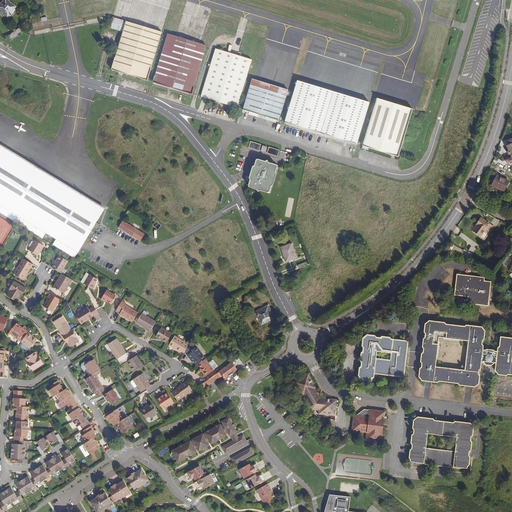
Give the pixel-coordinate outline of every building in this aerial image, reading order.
[(7,0),(3,0),(1,4),(0,5),(0,8),(2,11),(0,12),(8,19),(12,14),(10,13),(14,8),(16,6),(7,0)] [(162,31),(113,16),(110,26),(123,31),(111,69),(148,80),(162,31)] [(21,28),(12,34),(15,38),(24,33),(21,28)] [(189,93),(205,44),(202,43),(200,42),(177,35),(165,32),(150,81),(189,93)] [(235,53),(214,47),(198,96),(236,107),(251,58),(235,53)] [(288,89),(252,78),(242,110),(278,120),(288,89)] [(298,79),(284,123),(357,145),(370,101),(298,79)] [(415,109),(378,98),(363,147),(401,158),(415,109)] [(257,135),(247,131),(245,138),(255,141),(257,135)] [(275,140),(265,137),(264,143),(274,146),(275,140)] [(0,212),(24,226),(27,222),(37,228),(34,233),(45,240),(48,234),(58,240),(55,246),(75,257),(105,208),(0,144),(0,212)] [(269,163),(273,162),(275,156),(253,149),(251,156),(252,156),(247,174),(248,175),(264,181),(269,163)] [(273,164),(273,162),(269,163),(264,181),(248,175),(247,174),(252,156),(251,156),(249,155),(244,170),(246,170),(244,178),(266,184),(267,177),(270,176),(273,164)] [(492,185),(504,192),(509,181),(497,175),(492,185)] [(481,217),(476,224),(477,225),(473,231),(485,240),(488,235),(484,232),(490,224),(481,217)] [(145,235),(124,222),(119,229),(140,243),(145,235)] [(494,227),(490,224),(484,232),(488,235),(494,227)] [(289,235),(277,239),(282,254),(293,250),(289,235)] [(34,240),(28,250),(38,256),(44,246),(34,240)] [(59,256),(52,268),(57,271),(61,273),(68,261),(59,256)] [(24,280),(33,264),(23,259),(14,274),(24,280)] [(86,273),(81,282),(84,284),(90,275),(86,273)] [(72,280),(66,276),(62,274),(57,281),(58,281),(55,288),(64,294),(72,280)] [(468,297),(467,304),(475,305),(481,305),(488,306),(491,282),(484,281),(485,277),(457,274),(454,295),(468,297)] [(98,279),(90,275),(84,284),(92,289),(98,279)] [(23,294),(26,289),(14,281),(9,289),(10,290),(7,296),(17,302),(20,296),(21,293),(23,294)] [(107,290),(102,298),(111,304),(116,296),(107,290)] [(60,300),(55,297),(50,293),(48,297),(49,298),(43,306),(52,312),(60,300)] [(258,300),(249,305),(252,310),(254,309),(255,312),(258,317),(269,311),(266,304),(263,300),(259,302),(258,300)] [(126,304),(122,301),(116,310),(120,313),(119,314),(132,322),(138,313),(125,305),(126,304)] [(81,324),(87,320),(98,313),(94,307),(89,310),(87,307),(75,315),(81,324)] [(147,330),(150,332),(156,322),(141,313),(136,322),(147,329),(147,330)] [(59,333),(61,337),(72,330),(63,316),(54,322),(60,333),(59,333)] [(511,343),(500,342),(499,346),(498,347),(497,351),(495,351),(494,350),(487,349),(486,350),(483,350),(484,346),(482,344),(483,340),(484,339),(485,331),(482,327),(475,326),(466,325),(465,326),(446,324),(445,322),(429,321),(425,324),(424,332),(424,339),(423,339),(422,347),(423,348),(423,352),(421,354),(420,362),(421,362),(420,368),(420,369),(419,377),(422,381),(438,383),(439,382),(458,384),(459,385),(475,387),(479,384),(480,376),(479,374),(479,370),(481,369),(482,362),(483,362),(485,365),(491,366),(494,363),(496,363),(495,371),(498,375),(506,376),(508,374),(511,375),(511,343)] [(10,334),(19,341),(28,329),(24,326),(22,329),(20,327),(16,323),(9,333),(10,334)] [(161,327),(156,336),(167,343),(172,334),(161,327)] [(77,337),(72,330),(62,336),(65,341),(66,340),(71,347),(79,342),(76,338),(77,337)] [(30,348),(37,340),(28,333),(21,342),(30,348)] [(374,374),(404,378),(409,341),(391,339),(390,337),(382,336),(380,337),(377,337),(375,335),(367,334),(363,338),(362,346),(363,348),(363,351),(361,353),(360,361),(360,367),(359,368),(358,376),(359,377),(359,380),(372,381),(372,379),(374,378),(374,374)] [(169,345),(180,352),(181,351),(184,353),(185,352),(188,346),(185,344),(186,343),(174,336),(169,345)] [(115,339),(108,344),(117,359),(126,353),(121,345),(119,346),(115,339)] [(189,345),(188,346),(185,352),(189,354),(193,351),(192,350),(195,348),(189,345)] [(198,365),(205,359),(196,347),(195,348),(192,350),(193,351),(189,354),(187,355),(191,360),(192,359),(197,366),(198,365)] [(33,370),(43,364),(40,359),(39,359),(38,357),(35,352),(26,358),(29,362),(28,363),(33,370)] [(127,362),(134,372),(143,366),(141,362),(140,362),(138,360),(139,360),(137,355),(132,358),(128,352),(126,353),(117,359),(121,366),(127,362)] [(244,365),(239,358),(201,385),(204,388),(208,385),(209,386),(223,375),(225,378),(232,374),(244,365)] [(85,365),(91,376),(94,374),(100,370),(98,366),(97,366),(96,364),(94,359),(85,365)] [(205,359),(198,365),(201,368),(203,372),(202,372),(205,376),(214,370),(205,359)] [(95,392),(97,396),(105,391),(94,374),(91,376),(85,380),(94,393),(95,392)] [(133,379),(141,392),(150,386),(142,374),(133,379)] [(319,414),(335,415),(336,400),(320,398),(319,397),(322,395),(318,389),(315,390),(314,389),(316,388),(308,374),(295,382),(302,395),(304,395),(312,409),(320,410),(319,414)] [(49,391),(53,397),(56,395),(64,390),(58,381),(50,385),(52,389),(49,391)] [(192,391),(187,382),(176,388),(177,389),(172,393),(177,401),(192,391)] [(73,398),(67,388),(64,390),(56,395),(60,402),(64,400),(66,403),(73,398)] [(111,404),(119,399),(113,390),(104,395),(106,399),(107,398),(111,404)] [(14,391),(13,406),(18,406),(25,407),(26,399),(22,399),(22,391),(14,391)] [(174,402),(168,393),(163,396),(164,396),(162,397),(161,397),(157,400),(163,409),(174,402)] [(68,414),(73,421),(82,415),(83,414),(77,404),(70,409),(72,412),(68,414)] [(146,407),(140,411),(146,419),(149,417),(150,418),(156,414),(155,413),(157,412),(152,404),(149,406),(146,408),(146,407)] [(29,414),(29,407),(25,407),(18,406),(17,413),(16,413),(16,417),(25,418),(25,414),(29,414)] [(110,419),(114,426),(116,424),(123,419),(117,409),(113,411),(114,412),(107,416),(109,420),(110,419)] [(381,442),(385,411),(366,409),(366,412),(364,412),(360,415),(360,416),(356,416),(354,415),(352,431),(367,432),(366,440),(381,442)] [(86,421),(82,415),(73,421),(77,427),(80,425),(82,428),(90,424),(87,420),(86,421)] [(25,418),(16,417),(16,421),(17,421),(16,429),(28,429),(28,422),(24,422),(25,418)] [(131,424),(127,417),(123,419),(116,424),(123,434),(130,429),(128,426),(131,424)] [(470,457),(471,451),(472,442),(471,441),(471,437),(473,435),(474,427),(471,423),(455,421),(453,422),(435,420),(433,419),(418,417),(413,420),(412,428),(414,430),(413,434),(412,435),(411,443),(411,450),(410,450),(409,458),(410,460),(410,462),(416,463),(461,469),(461,468),(467,469),(468,467),(469,465),(470,457)] [(229,418),(222,422),(223,424),(228,433),(229,436),(231,435),(235,432),(237,432),(229,418)] [(210,443),(211,444),(227,436),(226,434),(221,426),(220,424),(214,428),(215,429),(212,431),(211,429),(205,433),(206,434),(210,443)] [(82,436),(86,442),(94,438),(96,436),(92,430),(93,429),(91,426),(83,431),(86,434),(82,436)] [(27,437),(28,429),(16,429),(15,429),(15,440),(19,440),(21,441),(23,441),(23,437),(27,437)] [(59,442),(63,440),(58,434),(55,435),(53,432),(47,436),(48,438),(49,440),(52,444),(58,440),(59,442)] [(198,450),(198,451),(209,445),(209,444),(204,435),(203,434),(192,440),(193,441),(198,450)] [(247,441),(243,435),(238,438),(234,440),(222,447),(225,453),(247,441)] [(41,454),(44,452),(43,450),(49,446),(46,442),(45,440),(43,438),(37,442),(39,446),(37,448),(41,454)] [(89,454),(100,447),(94,438),(86,442),(83,444),(89,454)] [(12,444),(11,451),(25,452),(26,445),(28,445),(29,441),(23,441),(21,441),(21,444),(19,444),(12,444)] [(197,452),(196,451),(191,442),(190,441),(172,451),(178,463),(197,452)] [(86,457),(89,454),(83,444),(79,447),(86,457)] [(254,454),(250,448),(231,458),(235,465),(254,454)] [(66,461),(65,462),(66,464),(68,463),(71,464),(75,461),(68,449),(62,453),(65,459),(66,461)] [(304,464),(308,460),(297,450),(293,454),(304,464)] [(25,452),(11,451),(11,459),(18,459),(20,459),(20,463),(27,463),(28,459),(25,459),(25,452)] [(58,455),(52,459),(60,471),(65,468),(65,465),(66,464),(65,462),(63,463),(62,461),(58,455)] [(60,471),(52,459),(46,463),(50,469),(51,470),(49,471),(51,474),(52,473),(53,475),(60,471)] [(240,469),(245,478),(247,477),(253,474),(260,469),(257,463),(253,465),(253,467),(251,467),(250,464),(240,469)] [(47,471),(43,465),(37,469),(44,481),(50,477),(49,475),(51,474),(49,471),(48,472),(47,471)] [(197,479),(198,481),(204,478),(203,476),(205,475),(200,466),(185,474),(188,480),(192,478),(192,477),(194,477),(195,480),(197,479)] [(44,481),(37,469),(30,473),(34,479),(35,480),(33,481),(34,483),(35,484),(37,483),(38,485),(44,481)] [(138,470),(134,472),(143,486),(146,483),(147,482),(149,480),(145,475),(144,474),(145,473),(142,469),(138,471),(138,470)] [(143,486),(134,472),(131,475),(132,477),(131,478),(130,476),(127,478),(134,489),(137,487),(139,488),(143,486)] [(215,483),(210,474),(204,478),(198,481),(195,483),(198,489),(202,487),(202,485),(204,486),(205,489),(215,483)] [(254,475),(253,474),(247,477),(248,479),(246,480),(251,489),(266,480),(263,474),(259,476),(259,478),(257,477),(256,474),(254,475)] [(36,486),(35,484),(34,483),(33,484),(32,482),(28,476),(22,480),(29,492),(36,488),(35,486),(36,486)] [(29,492),(22,480),(16,484),(19,490),(20,492),(19,493),(20,495),(22,494),(23,496),(29,492)] [(119,482),(116,484),(124,497),(128,495),(128,493),(131,492),(127,486),(126,487),(126,486),(126,485),(124,481),(120,483),(119,482)] [(271,489),(267,482),(256,488),(264,501),(275,495),(272,491),(271,492),(270,489),(271,489)] [(124,497),(116,484),(112,486),(114,489),(113,489),(112,488),(109,490),(116,501),(119,499),(121,499),(124,497)] [(11,487),(5,491),(12,503),(18,499),(20,502),(23,500),(20,495),(19,493),(16,495),(15,493),(11,487)] [(3,503),(0,505),(2,507),(3,509),(4,511),(8,509),(6,507),(12,503),(5,491),(0,493),(0,497),(2,501),(3,503)] [(100,494),(96,496),(105,509),(108,507),(109,505),(112,503),(105,492),(102,494),(103,496),(101,496),(100,494)] [(349,511),(352,496),(329,494),(327,511),(349,511)] [(105,509),(96,496),(93,498),(94,499),(90,502),(93,506),(94,506),(94,507),(96,511),(98,511),(100,511),(101,511),(105,509)]
